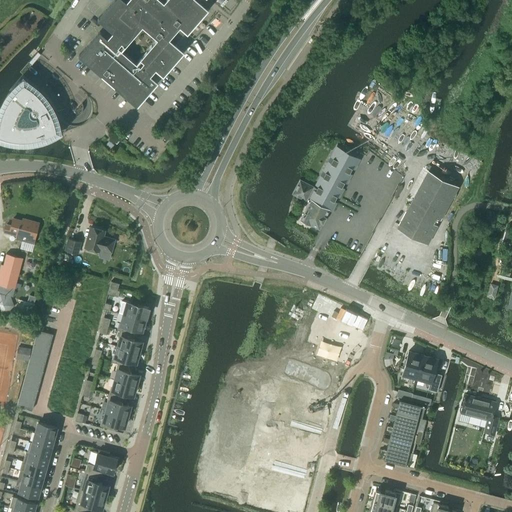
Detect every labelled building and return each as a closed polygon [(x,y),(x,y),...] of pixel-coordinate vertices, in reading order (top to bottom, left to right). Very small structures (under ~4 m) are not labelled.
[(184,52),(169,39),(174,33),(136,0),(127,0),(126,1),(124,0),(113,0),(97,19),(112,32),(107,38),(99,31),(78,56),(137,106),(158,82),(150,75),(155,69),(163,76),(184,52)] [(208,9),(197,0),(136,0),(174,33),(179,27),(187,34),(208,9)] [(37,51),(28,62),(31,65),(41,54),(37,51)] [(0,124),(0,133),(23,138),(56,129),(45,102),(23,82),(6,103),(0,124)] [(115,134),(111,139),(117,144),(120,139),(115,134)] [(319,228),(356,160),(338,150),(317,189),(313,187),(313,186),(300,179),(292,193),(305,201),(306,200),(309,202),(306,207),(306,208),(300,219),(302,220),(302,222),(307,224),(309,224),(310,225),(310,224),(319,228)] [(426,243),(456,186),(427,171),(397,228),(426,243)] [(27,222),(13,218),(11,225),(5,224),(3,232),(16,236),(15,239),(33,243),(38,223),(27,220),(27,222)] [(105,238),(102,237),(104,231),(91,227),(85,247),(87,248),(88,250),(89,251),(93,252),(95,252),(96,250),(98,251),(99,248),(111,252),(114,240),(105,237),(105,238)] [(77,253),(80,242),(69,238),(65,250),(77,253)] [(1,264),(0,267),(0,284),(14,289),(22,258),(23,258),(6,253),(3,265),(1,264)] [(117,290),(119,284),(111,281),(109,288),(117,290)] [(118,297),(120,291),(117,290),(109,288),(107,294),(118,297)] [(76,306),(89,310),(91,302),(98,304),(100,295),(81,290),(76,306)] [(0,313),(7,314),(14,306),(10,295),(0,293),(0,313)] [(140,306),(122,301),(119,313),(123,314),(145,320),(149,307),(140,305),(140,306)] [(89,310),(76,306),(72,322),(91,328),(93,319),(87,317),(89,310)] [(143,329),(145,320),(123,314),(121,322),(119,322),(117,330),(120,330),(132,334),(132,333),(134,328),(142,330),(142,329),(143,329)] [(108,327),(110,319),(104,317),(102,325),(108,327)] [(91,328),(72,322),(67,338),(80,342),(82,335),(89,336),(91,328)] [(106,334),(108,327),(102,325),(100,332),(106,334)] [(37,330),(35,339),(50,343),(53,334),(37,330)] [(120,330),(118,337),(120,338),(118,346),(139,352),(142,344),(141,343),(141,342),(133,340),(135,334),(132,333),(132,334),(120,330)] [(63,355),(82,360),(85,351),(78,349),(80,342),(67,338),(63,355)] [(35,339),(32,349),(48,353),(50,343),(35,339)] [(137,361),(139,352),(118,346),(115,354),(114,354),(112,362),(116,363),(126,365),(128,359),(136,362),(136,360),(137,361)] [(100,358),(102,350),(95,348),(93,356),(100,358)] [(32,349),(30,358),(45,362),(48,353),(32,349)] [(408,351),(402,374),(417,378),(423,355),(408,351)] [(384,359),(384,361),(384,365),(385,367),(389,365),(388,359),(393,358),(394,354),(393,354),(385,352),(384,357),(384,359)] [(63,355),(58,371),(71,374),(73,367),(80,369),(82,360),(63,355)] [(423,355),(417,378),(430,382),(428,389),(437,391),(441,375),(434,372),(437,359),(423,355)] [(98,366),(100,358),(93,356),(91,364),(98,366)] [(30,358),(27,367),(42,372),(45,362),(30,358)] [(116,363),(114,370),(116,370),(114,379),(137,385),(139,376),(138,376),(138,375),(131,373),(132,367),(126,365),(116,363)] [(27,367),(24,377),(40,381),(42,372),(27,367)] [(69,382),(71,374),(58,371),(54,387),(73,392),(76,384),(69,382)] [(24,377),(22,386),(37,390),(40,381),(24,377)] [(134,394),(137,385),(114,379),(112,387),(110,387),(108,394),(124,398),(125,392),(133,394),(133,393),(134,394)] [(91,389),(93,382),(87,380),(84,387),(91,389)] [(237,381),(232,399),(254,405),(256,398),(254,398),(257,386),(237,381)] [(22,386),(19,396),(35,400),(37,390),(22,386)] [(89,397),(91,389),(84,387),(82,395),(89,397)] [(269,391),(264,416),(276,419),(283,392),(276,390),(275,392),(269,391)] [(402,390),(400,397),(411,400),(412,394),(413,393),(402,390)] [(283,392),(276,419),(289,422),(295,397),(289,395),(289,394),(283,392)] [(128,416),(130,408),(130,407),(130,406),(122,404),(124,398),(108,394),(106,401),(108,402),(106,410),(128,416)] [(460,412),(458,420),(468,423),(470,415),(487,419),(484,432),(494,434),(498,417),(492,416),(496,402),(489,400),(480,398),(476,397),(465,394),(460,412)] [(19,396),(17,405),(32,409),(35,400),(19,396)] [(289,422),(289,423),(296,424),(295,427),(301,428),(308,398),(299,396),(299,398),(295,397),(289,422)] [(308,398),(301,428),(307,429),(308,426),(314,427),(319,402),(317,402),(317,400),(308,398)] [(393,402),(392,407),(398,408),(397,412),(396,411),(396,412),(422,419),(422,418),(425,406),(399,399),(399,400),(400,401),(399,404),(393,402)] [(228,403),(223,421),(244,427),(246,420),(245,420),(248,408),(228,403)] [(126,425),(128,416),(106,410),(104,419),(102,418),(100,426),(115,430),(117,423),(124,426),(125,425),(126,425)] [(82,423),(84,414),(77,412),(75,421),(82,423)] [(390,414),(389,418),(395,420),(394,423),(393,422),(393,423),(423,431),(426,419),(422,418),(422,419),(396,412),(397,413),(396,416),(390,414)] [(54,437),(56,427),(38,422),(35,432),(54,437)] [(387,426),(386,430),(392,431),(391,435),(390,435),(415,442),(419,444),(423,431),(393,423),(394,424),(393,427),(387,426)] [(222,425),(217,444),(239,449),(240,442),(239,442),(242,430),(222,425)] [(51,447),(54,437),(35,432),(33,442),(30,441),(51,447)] [(384,437),(383,442),(389,443),(388,446),(387,446),(412,453),(415,442),(390,435),(389,436),(391,436),(390,439),(384,437)] [(48,457),(51,447),(30,441),(27,451),(30,452),(48,457)] [(381,449),(380,453),(386,455),(385,458),(384,458),(383,459),(409,466),(413,467),(417,454),(412,453),(387,446),(386,447),(388,447),(387,450),(381,449)] [(216,448),(212,466),(232,471),(235,460),(236,460),(238,453),(216,448)] [(87,463),(85,471),(98,475),(102,476),(104,470),(108,471),(109,468),(115,470),(119,458),(109,455),(110,453),(98,449),(97,453),(94,465),(87,463)] [(27,462),(45,467),(48,457),(30,452),(27,451),(25,451),(23,460),(22,460),(22,461),(27,462)] [(73,457),(71,465),(79,467),(81,459),(73,457)] [(24,472),(43,477),(45,467),(27,462),(22,461),(19,470),(24,472)] [(85,471),(80,489),(105,497),(108,487),(101,485),(102,482),(96,481),(98,475),(85,471)] [(40,487),(43,477),(24,472),(22,482),(40,487)] [(215,472),(210,491),(230,496),(233,484),(234,485),(236,478),(215,472)] [(251,480),(244,502),(252,505),(255,493),(258,494),(259,490),(265,491),(267,485),(251,480)] [(267,485),(265,491),(274,494),(270,509),(278,511),(282,496),(286,485),(268,480),(267,485)] [(37,497),(40,487),(22,482),(19,492),(37,497)] [(286,485),(282,496),(292,499),(288,511),(296,511),(303,490),(286,485)] [(80,489),(75,507),(87,511),(89,505),(94,507),(95,504),(102,506),(105,497),(80,489)] [(374,496),(372,501),(396,507),(400,493),(385,490),(385,492),(375,490),(374,495),(373,496),(374,496)] [(12,496),(9,506),(29,511),(32,511),(35,503),(12,496)] [(371,506),(370,511),(371,511),(395,511),(396,507),(372,501),(371,505),(371,506)] [(433,502),(430,511),(455,511),(456,511),(447,509),(448,506),(433,502)]
